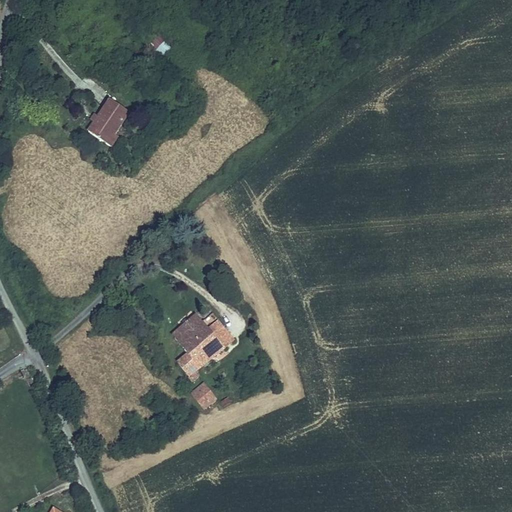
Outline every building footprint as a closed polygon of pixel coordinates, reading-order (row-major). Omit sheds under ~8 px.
[(167,51),(160,45),(147,60),(155,66),(167,51)] [(93,135),(89,142),(113,156),(119,147),(114,143),(127,122),(108,109),(98,126),(93,135)] [(89,131),(93,135),(98,126),(94,124),(89,131)] [(197,374),(226,351),(198,316),(173,338),(188,356),(180,363),(196,382),(201,380),(197,374)] [(218,400),(206,386),(196,394),(208,409),(218,400)]
